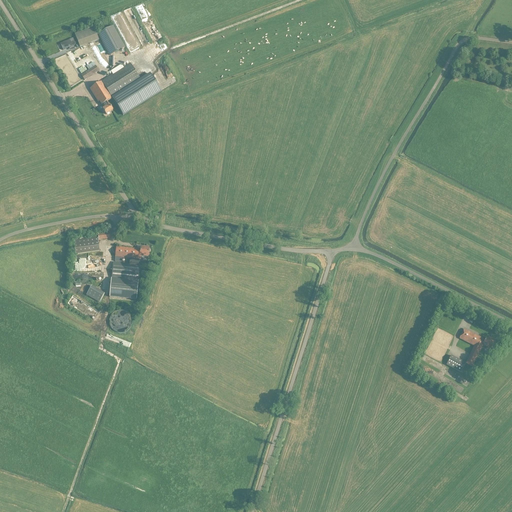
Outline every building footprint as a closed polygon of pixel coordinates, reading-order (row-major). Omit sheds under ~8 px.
[(130,7),(124,10),(130,22),(136,20),(130,7)] [(74,34),(80,47),(99,40),(93,26),(74,34)] [(124,48),(112,26),(99,33),(110,55),(124,48)] [(76,45),(73,38),(60,44),(63,50),(76,45)] [(161,42),(150,45),(152,50),(163,47),(161,42)] [(86,66),(89,70),(81,75),(84,80),(99,71),(93,62),(86,66)] [(75,64),(63,68),(66,74),(77,69),(75,64)] [(127,65),(90,89),(98,102),(99,101),(101,105),(102,105),(107,101),(112,98),(123,115),(140,104),(161,91),(150,74),(137,82),(127,65)] [(109,105),(107,101),(102,105),(104,108),(102,109),(106,114),(113,110),(109,104),(109,105)] [(97,233),(98,240),(110,238),(110,231),(97,233)] [(75,254),(99,251),(97,236),(73,239),(75,254)] [(136,299),(138,281),(140,264),(139,264),(139,260),(140,260),(141,256),(148,257),(149,248),(140,247),(140,249),(116,247),(115,261),(122,262),(122,258),(130,259),(129,264),(113,262),(109,296),(136,299)] [(101,271),(101,264),(74,263),(74,271),(101,271)] [(105,294),(92,286),(86,295),(99,303),(105,294)] [(93,310),(74,298),(72,301),(77,304),(76,307),(93,317),(95,314),(91,312),(93,310)] [(99,318),(101,316),(98,312),(92,319),(97,323),(100,320),(99,318)] [(493,346),(492,345),(494,341),(486,337),(485,340),(464,329),(459,338),(474,346),(470,353),(471,354),(466,363),(472,366),(483,345),(490,349),(491,348),(493,346)] [(130,341),(107,334),(105,339),(128,346),(130,341)] [(451,355),(446,365),(461,372),(465,363),(451,355)]
